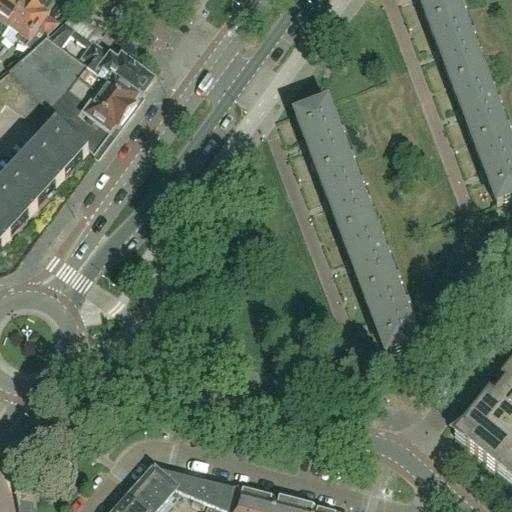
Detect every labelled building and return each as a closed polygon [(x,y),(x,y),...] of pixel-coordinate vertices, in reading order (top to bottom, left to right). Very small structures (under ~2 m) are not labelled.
[(9,31),(29,3),(24,0),(2,0),(0,3),(0,36),(3,39),(9,31)] [(461,17),(454,0),(417,0),(428,29),(461,17)] [(44,12),(30,2),(29,3),(9,31),(3,39),(3,40),(14,48),(17,44),(26,51),(37,37),(45,42),(57,27),(42,15),(44,12)] [(483,77),(461,17),(428,29),(451,89),(483,77)] [(115,134),(118,137),(136,112),(134,110),(152,85),(122,63),(118,67),(110,61),(109,62),(94,51),(94,50),(63,27),(8,78),(39,108),(40,108),(85,154),(88,157),(88,158),(94,163),(115,134)] [(506,137),(483,77),(451,89),(473,149),(506,137)] [(0,117),(6,109),(25,122),(39,108),(8,78),(0,85),(0,117)] [(350,167),(327,106),(294,119),(317,179),(350,167)] [(64,182),(82,163),(88,157),(85,154),(55,127),(53,129),(0,187),(0,252),(28,221),(38,212),(55,192),(64,182)] [(511,203),(511,152),(506,137),(473,149),(496,209),(511,203)] [(373,226),(350,167),(317,179),(340,239),(373,226)] [(395,286),(373,226),(340,239),(363,299),(395,286)] [(418,347),(395,286),(363,299),(385,359),(418,347)] [(511,378),(494,401),(489,397),(476,414),(463,430),(475,440),(466,451),(497,476),(505,466),(511,471),(511,378)] [(232,511),(236,492),(155,472),(154,471),(127,502),(139,511),(162,511),(179,493),(211,507),(206,511),(232,511)] [(39,505),(36,491),(32,492),(31,490),(17,493),(20,511),(35,511),(34,506),(39,505)] [(254,511),(258,498),(236,492),(232,511),(254,511)] [(273,511),(276,503),(258,498),(254,511),(273,511)] [(139,511),(127,502),(118,511),(139,511)] [(295,511),(296,508),(276,503),(273,511),(295,511)]
